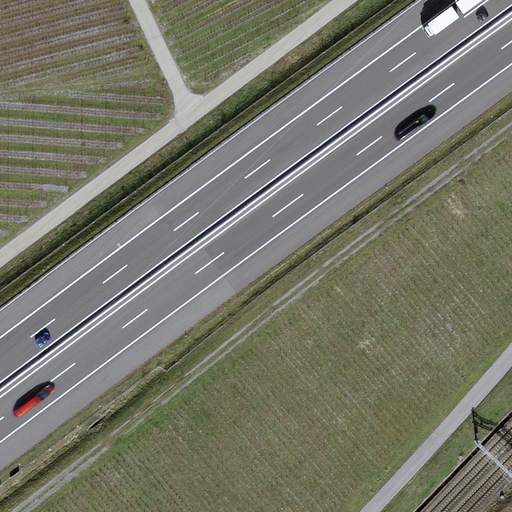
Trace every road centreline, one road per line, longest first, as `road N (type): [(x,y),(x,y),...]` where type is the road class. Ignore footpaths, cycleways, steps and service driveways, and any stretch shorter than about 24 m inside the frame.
road 1 (motorway): [(0,421),(511,42)]
road 2 (track): [(511,130),(20,511)]
road 3 (motorway): [(487,0),(0,359)]
road 4 (track): [(342,0),(0,259)]
road 5 (track): [(511,352),(366,511)]
road 6 (track): [(137,0),(193,114)]
